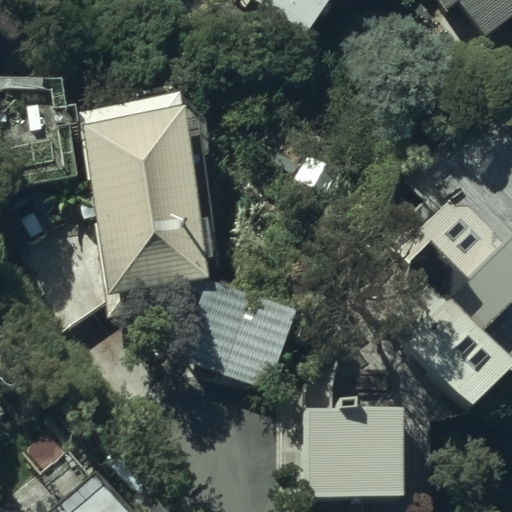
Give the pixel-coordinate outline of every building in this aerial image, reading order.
[(228,0),(293,41),(320,0),(228,0)] [(511,0),(427,0),(438,14),(447,7),(475,41),(510,12),(511,13),(511,0)] [(162,107),(67,121),(95,310),(191,296),(162,107)] [(511,169),(474,129),(405,192),(417,206),(310,303),(355,352),(370,338),(449,424),(511,367),(511,169)] [(281,321),(195,296),(174,368),(260,393),(281,321)] [(389,408),(290,409),(291,503),(391,502),(389,408)] [(108,511),(79,481),(45,511),(108,511)]
